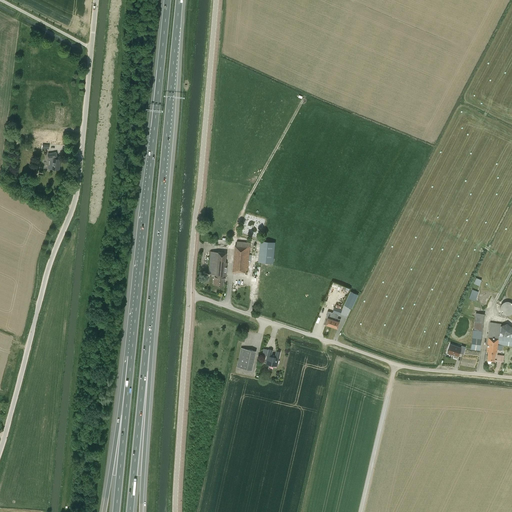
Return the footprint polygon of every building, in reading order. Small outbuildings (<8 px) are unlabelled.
[(32,112),(31,121),(34,121),(56,123),(57,114),(32,112)] [(34,121),(33,130),(58,133),(59,124),(56,123),(34,121)] [(53,172),(55,169),(59,170),(60,159),(58,159),(56,153),(48,154),(49,159),(50,162),(50,165),(48,170),(53,172)] [(274,241),(260,240),(258,261),(272,262),(274,241)] [(235,245),(233,271),(248,272),(250,242),(237,241),(237,246),(235,245)] [(225,278),(227,262),(225,262),(226,253),(211,251),(209,274),(215,274),(214,284),(223,285),(224,278),(225,278)] [(469,298),(475,300),(478,292),(472,289),(469,298)] [(344,304),(351,308),(358,294),(351,290),(344,304)] [(507,315),(508,315),(509,315),(510,314),(511,314),(511,313),(511,312),(511,303),(511,302),(510,302),(509,301),(508,301),(507,301),(506,301),(505,301),(504,302),(503,302),(502,303),(502,304),(501,304),(501,305),(500,306),(500,307),(500,308),(500,309),(500,310),(501,311),(501,312),(502,313),(503,314),(504,314),(505,315),(506,315),(507,315)] [(334,319),(335,314),(336,314),(335,314),(333,313),(331,318),(328,317),(326,324),(332,326),(334,319)] [(501,326),(501,325),(501,324),(490,323),(486,355),(488,355),(487,360),(494,361),(495,352),(497,353),(497,349),(502,350),(503,345),(511,346),(511,337),(500,335),(500,332),(501,326)] [(500,335),(511,337),(511,333),(511,327),(507,323),(501,326),(500,332),(500,335)] [(481,331),(473,330),(470,349),(479,350),(481,331)] [(458,356),(459,353),(463,354),(466,347),(461,345),(461,347),(450,344),(447,353),(453,355),(453,354),(458,356)] [(237,367),(251,370),(256,351),(241,348),(237,367)] [(268,349),(265,364),(269,364),(269,366),(273,367),(274,365),(277,366),(280,351),(276,351),(275,356),(271,355),(272,350),(268,349)]
